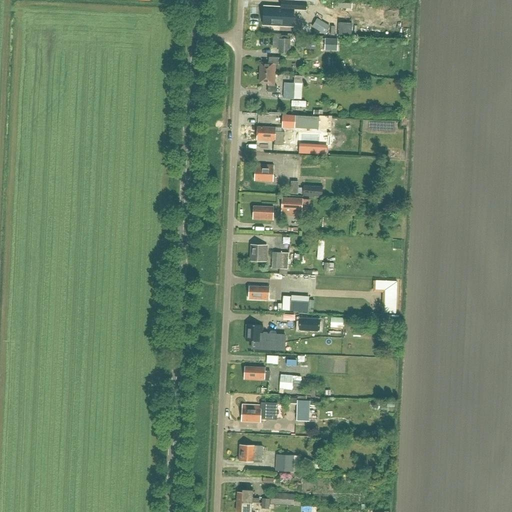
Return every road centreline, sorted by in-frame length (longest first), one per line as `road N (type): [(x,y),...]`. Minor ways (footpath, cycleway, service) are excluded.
road 1 (unclassified): [(170,511),(193,39)]
road 2 (residential): [(217,511),(239,41)]
